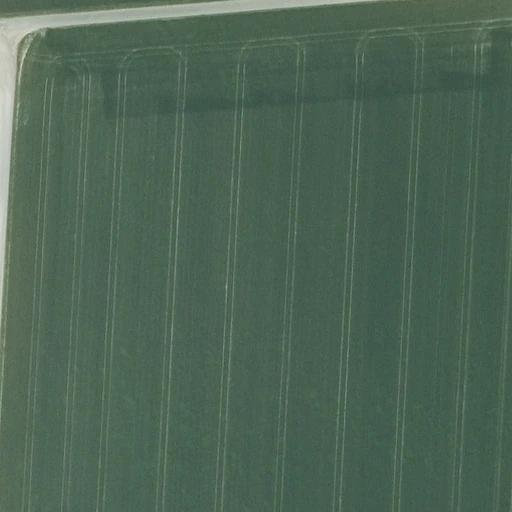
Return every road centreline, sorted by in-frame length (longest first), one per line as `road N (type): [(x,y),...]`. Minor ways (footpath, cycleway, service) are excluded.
road 1 (track): [(334,0),(0,27)]
road 2 (track): [(0,193),(8,27)]
